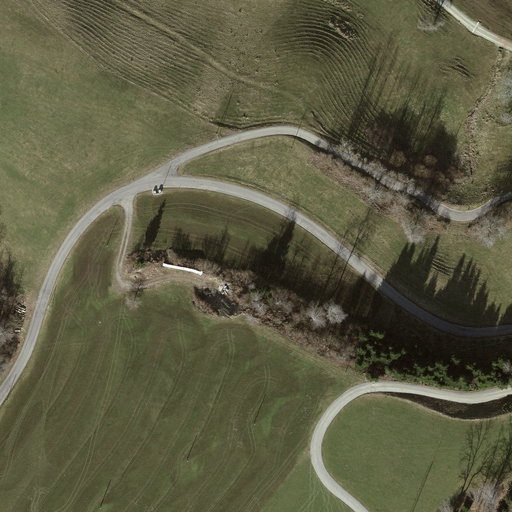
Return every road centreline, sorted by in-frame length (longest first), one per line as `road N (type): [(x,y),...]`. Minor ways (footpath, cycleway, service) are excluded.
road 1 (tertiary): [(0,400),(73,237),(122,194),(163,182),(255,196),(307,224),(433,325),(468,335),(511,330)]
road 2 (track): [(511,391),(467,399),(385,387),(337,402),(317,434),(315,459),(322,478),(362,511)]
road 3 (track): [(122,194),(129,209),(122,284),(169,277),(227,291)]
